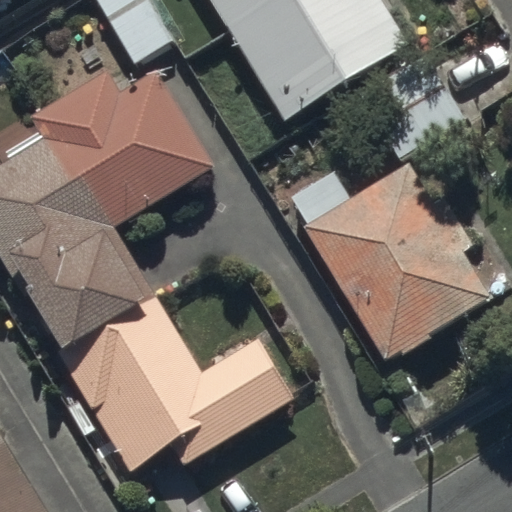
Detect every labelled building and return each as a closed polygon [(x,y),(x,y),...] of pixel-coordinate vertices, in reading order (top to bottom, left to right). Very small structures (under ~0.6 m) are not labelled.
[(0,0),(0,15),(24,0),(0,0)] [(99,0),(95,3),(140,75),(183,48),(152,0),(99,0)] [(376,0),(210,0),(297,137),(416,62),(376,0)] [(407,178),(474,136),(430,67),(363,109),(407,178)] [(265,357),(210,391),(120,248),(222,184),(159,85),(127,105),(114,85),(37,134),(49,154),(0,185),(0,255),(31,304),(147,486),(183,464),(195,482),(302,415),(265,357)] [(502,317),(473,272),(484,265),(452,215),(441,222),(416,183),(310,249),(396,384),(502,317)] [(0,511),(46,511),(0,435),(0,511)]
